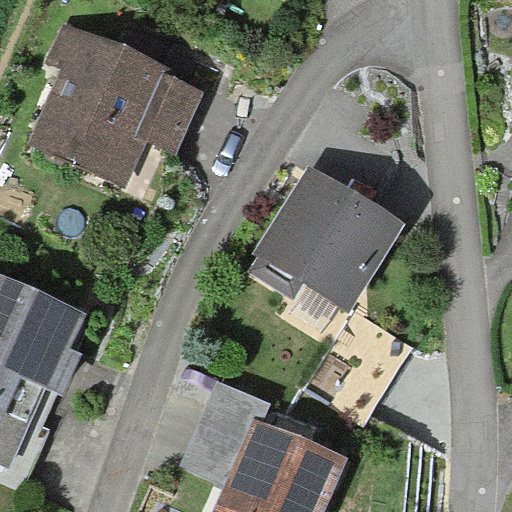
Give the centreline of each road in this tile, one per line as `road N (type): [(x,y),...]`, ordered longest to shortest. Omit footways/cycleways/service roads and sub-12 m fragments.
road 1 (residential): [(96,511),(239,167),(302,88),(372,37),(438,3)]
road 2 (residential): [(475,454),(438,3)]
